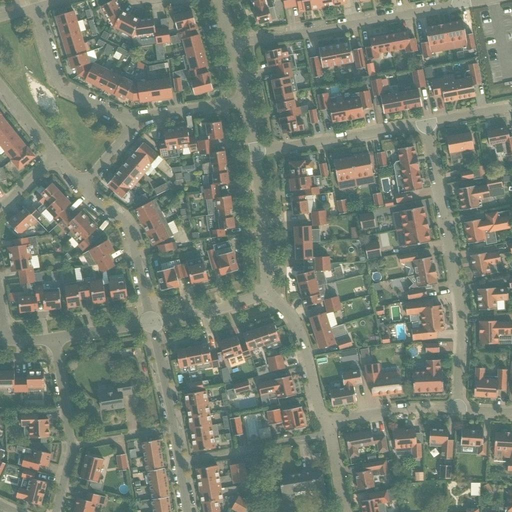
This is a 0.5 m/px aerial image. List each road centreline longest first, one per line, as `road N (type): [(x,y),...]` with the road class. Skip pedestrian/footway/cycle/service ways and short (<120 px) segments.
road 1 (residential): [(459,409),(458,303),(425,123)]
road 2 (residential): [(232,46),(463,2)]
road 3 (residential): [(255,152),(425,123)]
road 4 (residential): [(151,322),(130,232),(83,185)]
road 5 (residential): [(128,119),(62,90),(34,10)]
road 6 (residential): [(331,434),(180,464)]
road 7 (residential): [(326,422),(297,328),(263,290)]
road 8 (residential): [(263,290),(255,152)]
road 9 (residential): [(459,409),(326,422)]
